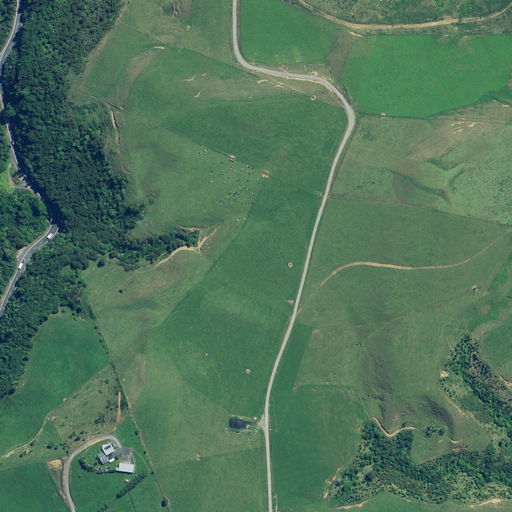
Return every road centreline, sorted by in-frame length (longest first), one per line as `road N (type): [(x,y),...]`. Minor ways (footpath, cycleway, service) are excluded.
road 1 (track): [(270,511),(272,375),(295,315),(317,286),(351,264),(460,263),(511,229)]
road 2 (primary): [(0,284),(41,212),(7,149),(0,112)]
